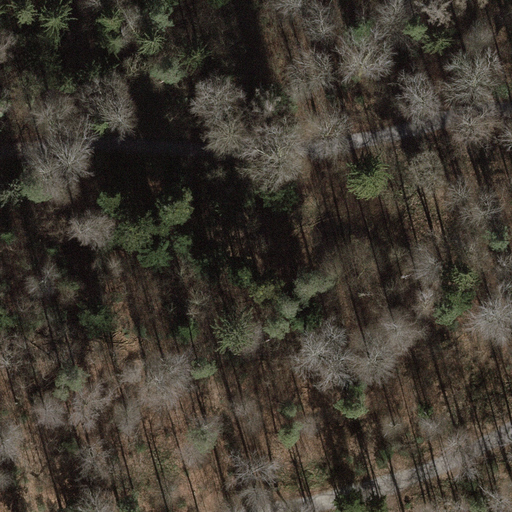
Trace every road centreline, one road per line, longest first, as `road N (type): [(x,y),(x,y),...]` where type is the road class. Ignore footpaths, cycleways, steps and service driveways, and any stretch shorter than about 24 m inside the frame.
road 1 (track): [(0,150),(84,143),(285,148),(511,109)]
road 2 (track): [(282,511),(433,469),(511,433)]
